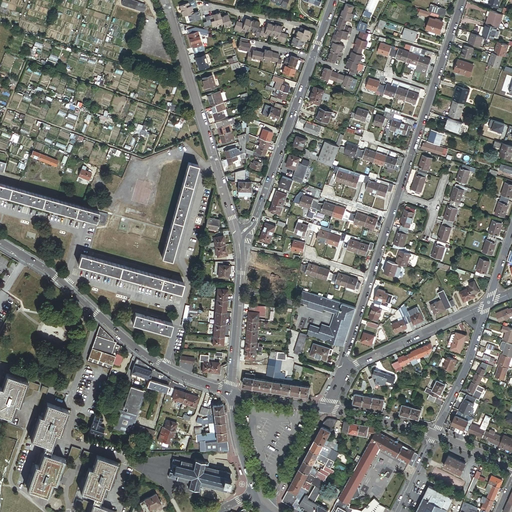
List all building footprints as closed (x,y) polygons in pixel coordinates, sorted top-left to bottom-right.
[(144,5),(129,0),(122,0),(121,5),(141,12),(144,5)] [(354,6),(346,4),(344,11),(343,13),(342,12),(340,17),(342,18),(347,20),(351,21),(354,14),(351,13),(354,6)] [(431,5),(429,12),(433,13),(439,16),(445,17),(447,10),(431,5)] [(181,10),(183,17),(184,16),(188,15),(193,13),(192,9),(190,9),(189,7),(181,10)] [(501,24),(503,15),(491,11),(491,12),(488,21),(487,24),(497,28),(499,28),(501,24)] [(200,19),(198,12),(193,13),(188,15),(189,20),(190,22),(200,19)] [(221,17),(220,13),(214,15),(215,17),(213,17),(215,26),(223,24),(221,17)] [(439,16),(433,13),(428,28),(426,27),(425,29),(431,31),(430,34),(435,36),(436,33),(439,34),(443,23),(439,22),(439,20),(438,20),(439,16)] [(223,24),(224,27),(231,25),(228,16),(226,17),(226,16),(221,17),(223,24)] [(347,20),(342,18),(341,20),(339,20),(336,28),(338,29),(349,33),(351,33),(352,30),(345,27),(347,20)] [(245,31),(248,32),(249,31),(252,21),(246,19),(245,21),(244,24),(242,29),(245,31)] [(259,23),(253,21),(252,21),(249,31),(255,33),(257,28),(259,24),(259,23)] [(264,33),(270,36),(271,35),(274,26),(267,24),(265,29),(264,33)] [(493,41),(497,28),(487,24),(486,24),(485,28),(481,27),(478,36),(483,38),(493,41)] [(277,37),(279,32),(281,27),(274,25),(274,26),(271,35),(277,37)] [(208,31),(196,28),(197,32),(199,31),(200,34),(207,36),(208,31)] [(349,33),(338,29),(337,33),(336,36),(335,35),(334,35),(333,38),(340,41),(341,38),(346,39),(349,33)] [(415,42),(418,33),(405,29),(403,38),(415,42)] [(308,34),(299,31),(298,31),(295,38),(303,41),(305,42),(308,34)] [(366,41),(369,34),(361,31),(359,38),(358,40),(357,40),(355,45),(356,45),(363,48),(366,49),(368,42),(366,41)] [(201,45),(197,32),(188,34),(193,48),(201,45)] [(478,36),(471,34),(468,44),(480,48),(483,38),(478,36)] [(303,41),(295,38),(293,37),(290,44),(300,48),(303,41)] [(248,40),(241,38),(238,48),(249,51),(251,45),(248,44),(248,43),(248,40)] [(340,41),(333,38),(331,42),(332,42),(333,43),(332,47),(331,50),(332,50),(341,54),(343,48),(341,47),(341,46),(338,45),(340,41)] [(508,46),(497,42),(493,54),(502,57),(505,58),(505,57),(508,58),(509,55),(506,54),(509,46),(508,46)] [(363,48),(356,45),(353,52),(352,55),(351,54),(349,59),(360,63),(362,56),(361,55),(363,48)] [(389,58),(389,57),(392,48),(381,45),(378,54),(389,58)] [(474,50),(464,47),(461,57),(470,60),(474,50)] [(269,50),(265,49),(264,53),(262,60),(262,61),(269,62),(269,60),(277,61),(278,59),(279,54),(271,52),(269,51),(269,50)] [(341,54),(332,50),(328,61),(334,63),(335,60),(336,61),(336,60),(339,61),(342,54),(341,54)] [(253,52),(252,53),(249,52),(247,60),(251,61),(251,58),(262,60),(264,53),(256,51),(255,52),(253,52)] [(399,52),(396,59),(396,60),(406,64),(409,54),(399,51),(399,52)] [(420,58),(409,54),(406,64),(416,67),(420,58)] [(493,54),(492,54),(488,66),(498,69),(502,57),(493,54)] [(204,55),(195,57),(198,67),(199,69),(208,67),(204,55)] [(297,57),(290,55),(289,58),(286,57),(285,60),(283,64),(285,65),(293,68),(297,57)] [(430,61),(420,58),(416,67),(427,71),(430,61)] [(360,63),(349,59),(347,65),(350,66),(349,67),(352,68),(351,72),(356,74),(358,75),(360,71),(358,71),(357,70),(358,67),(359,64),(360,63)] [(458,62),(455,72),(470,77),(474,66),(466,63),(466,64),(458,62)] [(283,68),(282,72),(293,75),(295,68),(293,68),(285,65),(284,66),(285,67),(285,69),(283,68)] [(330,70),(325,69),(321,79),(328,82),(329,79),(336,82),(339,74),(332,72),(330,71),(330,70)] [(346,77),(339,74),(336,82),(343,84),(343,87),(350,89),(354,79),(348,77),(348,78),(346,77)] [(202,79),(206,91),(216,88),(214,83),(212,83),(211,80),(213,79),(212,76),(202,79)] [(511,77),(506,76),(501,91),(511,95),(511,77)] [(285,79),(278,77),(273,88),(277,89),(279,90),(280,87),(278,86),(279,82),(283,83),(285,79)] [(377,92),(379,87),(380,83),(369,80),(367,84),(366,89),(377,93),(377,92)] [(279,90),(287,92),(289,85),(283,83),(279,82),(278,86),(280,87),(279,90)] [(387,86),(386,89),(384,94),(384,96),(394,99),(398,89),(387,86)] [(464,104),(465,105),(469,91),(457,87),(453,101),(454,101),(464,104)] [(314,88),(309,102),(319,105),(324,91),(314,88)] [(405,102),(408,93),(398,89),(394,99),(405,102)] [(284,99),(287,92),(279,90),(278,93),(276,92),(274,96),(284,99)] [(416,106),(419,96),(408,93),(405,102),(416,106)] [(220,101),(219,97),(208,100),(211,107),(218,105),(218,102),(220,101)] [(460,117),(464,104),(454,101),(449,116),(457,119),(457,116),(460,117)] [(261,114),(267,116),(271,106),(265,104),(261,114)] [(220,111),(218,105),(211,107),(212,111),(213,114),(220,111)] [(280,110),(273,107),(271,106),(267,116),(277,120),(280,110)] [(320,109),(316,120),(328,125),(332,114),(320,109)] [(358,112),(356,119),(355,119),(366,123),(366,122),(368,116),(369,113),(359,110),(358,112)] [(220,111),(213,114),(215,121),(225,118),(224,114),(221,114),(220,111)] [(234,119),(241,117),(240,115),(226,120),(227,125),(228,129),(226,130),(227,133),(232,132),(230,124),(235,122),(234,119)] [(383,129),(386,119),(376,116),(373,125),(383,129)] [(227,125),(226,120),(215,123),(217,128),(227,125)] [(460,133),(463,124),(448,120),(446,128),(460,133)] [(401,124),(393,121),(390,131),(398,134),(401,124)] [(319,129),(320,127),(307,122),(304,131),(312,134),(312,135),(317,137),(320,129),(319,129)] [(409,127),(401,124),(398,134),(406,136),(408,128),(409,127)] [(227,125),(217,128),(219,136),(227,133),(226,130),(228,129),(227,125)] [(262,140),(269,142),(273,133),(263,129),(259,139),(262,140)] [(436,145),(441,146),(445,135),(433,131),(431,136),(434,137),(432,143),(436,145)] [(228,136),(227,133),(219,136),(220,139),(221,143),(232,140),(230,135),(228,136)] [(297,137),(294,146),(303,149),(306,140),(297,137)] [(267,149),(269,142),(262,140),(260,143),(259,146),(267,149)] [(333,167),(340,148),(336,146),(326,142),(320,158),(309,154),(310,151),(306,150),(303,156),(332,167),(333,167)] [(429,142),(428,142),(427,145),(425,144),(423,149),(443,156),(444,155),(446,149),(436,146),(436,145),(432,143),(429,142)] [(511,154),(511,147),(496,142),(494,147),(501,150),(500,156),(510,159),(511,154)] [(355,159),(355,158),(357,151),(358,149),(347,145),(346,150),(344,155),(355,159)] [(267,149),(259,146),(258,149),(256,149),(255,153),(264,156),(267,149)] [(224,152),(226,159),(234,157),(233,154),(232,150),(224,152)] [(364,154),(362,160),(362,161),(372,165),(376,155),(365,151),(364,154)] [(33,152),(31,157),(55,166),(57,161),(33,152)] [(399,156),(388,152),(387,158),(397,162),(399,156)] [(470,164),(473,157),(465,154),(463,159),(468,161),(468,163),(470,164)] [(376,155),(372,165),(383,168),(387,158),(376,155)] [(291,156),(287,167),(295,170),(298,164),(299,159),(291,156)] [(419,168),(420,168),(428,171),(432,159),(423,156),(419,168)] [(387,158),(383,168),(394,172),(397,162),(387,158)] [(249,168),(252,169),(259,171),(261,164),(254,162),(253,165),(251,164),(249,168)] [(188,163),(162,258),(172,261),(174,252),(179,237),(183,219),(189,200),(195,177),(198,166),(188,163)] [(308,168),(298,164),(295,170),(292,181),(293,181),(302,184),(308,168)] [(511,168),(497,164),(496,169),(507,172),(506,174),(511,175),(511,168)] [(92,178),(93,175),(84,171),(86,168),(83,166),(81,170),(79,177),(88,181),(90,177),(92,178)] [(340,169),(336,168),(335,172),(334,174),(338,175),(335,182),(346,186),(349,176),(339,172),(340,169)] [(470,171),(462,169),(461,168),(457,180),(466,183),(470,171)] [(425,178),(418,175),(417,175),(412,190),(413,190),(421,193),(426,178),(425,178)] [(365,177),(361,176),(360,179),(349,176),(346,186),(356,189),(359,182),(363,183),(365,177)] [(289,191),(293,181),(292,181),(282,177),(279,187),(289,191)] [(370,179),(365,177),(363,183),(368,185),(366,192),(376,196),(380,186),(369,182),(370,179)] [(238,182),(238,192),(250,192),(250,187),(250,184),(250,182),(245,182),(238,182)] [(501,195),(502,195),(509,197),(511,198),(511,193),(511,184),(505,183),(501,195)] [(96,222),(99,212),(0,184),(0,195),(16,200),(34,205),(50,209),(66,214),(86,220),(96,222)] [(388,188),(380,186),(376,196),(385,198),(387,191),(391,192),(393,186),(389,185),(388,188)] [(450,200),(451,200),(459,202),(460,203),(463,191),(455,188),(454,188),(450,200)] [(273,204),(282,208),(286,196),(278,193),(273,204)] [(317,210),(318,205),(313,203),(314,200),(303,197),(302,201),(300,207),(311,210),(311,209),(317,210)] [(507,204),(500,202),(499,202),(495,214),(504,217),(508,205),(507,204)] [(280,214),(282,208),(273,204),(271,211),(280,214)] [(324,207),(318,205),(317,210),(322,212),(322,214),(332,217),(335,208),(325,204),(324,207)] [(457,209),(449,207),(448,207),(444,219),(453,222),(457,210),(457,209)] [(346,211),(335,208),(332,217),(343,221),(344,219),(349,221),(351,215),(345,214),(346,211)] [(316,212),(312,211),(312,213),(310,213),(308,219),(312,221),(316,212)] [(401,225),(402,225),(409,228),(410,228),(414,214),(405,211),(401,225)] [(108,215),(99,212),(96,222),(96,224),(104,226),(108,215)] [(364,228),(367,218),(357,215),(356,217),(351,215),(349,221),(354,223),(354,225),(364,228)] [(207,216),(205,227),(217,230),(219,218),(207,216)] [(378,222),(367,218),(364,228),(375,232),(375,230),(379,231),(381,226),(377,224),(378,222)] [(489,233),(490,233),(497,235),(498,236),(502,224),(493,221),(489,233)] [(312,225),(311,225),(309,224),(308,227),(301,225),(297,224),(294,233),(304,237),(307,230),(310,231),(312,225)] [(263,233),(272,236),(275,228),(266,225),(263,233)] [(438,237),(439,237),(447,240),(451,228),(442,225),(438,237)] [(320,231),(321,228),(317,226),(315,232),(319,234),(317,241),(327,244),(330,235),(320,231)] [(407,235),(399,232),(398,232),(394,244),(404,247),(408,235),(407,235)] [(269,244),(272,236),(263,233),(261,241),(269,244)] [(341,238),(330,235),(327,244),(337,248),(340,241),(344,242),(346,236),(342,235),(341,238)] [(213,238),(213,242),(214,246),(224,244),(222,236),(213,238)] [(350,238),(346,236),(344,242),(348,243),(346,251),(357,254),(360,245),(349,241),(350,238)] [(495,243),(487,240),(483,252),(492,255),(496,243),(495,243)] [(224,244),(214,246),(216,257),(226,255),(224,244)] [(369,248),(360,245),(357,254),(365,257),(368,250),(371,251),(373,245),(370,244),(369,248)] [(444,247),(437,245),(436,244),(432,257),(441,260),(445,247),(444,247)] [(406,268),(410,253),(409,253),(405,252),(402,251),(401,250),(396,265),(398,266),(406,268)] [(81,255),(78,265),(181,294),(184,284),(81,255)] [(477,271),(485,273),(485,274),(489,262),(480,259),(478,265),(476,271),(477,271)] [(223,261),(214,261),(215,265),(214,275),(218,275),(224,276),(224,278),(231,278),(232,267),(223,266),(223,261)] [(398,266),(396,265),(388,262),(384,275),(394,278),(398,266)] [(316,278),(319,268),(308,264),(307,267),(304,265),(302,271),(306,273),(305,274),(316,278)] [(463,271),(458,269),(450,267),(449,271),(464,276),(465,272),(463,271)] [(332,281),(334,275),(329,274),(330,271),(319,268),(316,278),(327,281),(327,280),(332,281)] [(346,288),(349,278),(338,274),(337,277),(334,275),(332,281),(336,282),(335,284),(346,288)] [(358,281),(349,278),(346,288),(355,291),(355,289),(359,290),(361,285),(357,283),(358,281)] [(471,287),(474,293),(479,291),(474,281),(469,284),(471,287)] [(460,293),(464,302),(475,296),(474,293),(471,287),(460,293)] [(218,289),(217,299),(227,300),(228,290),(218,289)] [(374,302),(376,303),(383,305),(388,307),(392,295),(385,293),(385,291),(379,289),(374,302)] [(449,301),(444,290),(440,292),(438,293),(441,300),(442,300),(446,310),(452,307),(449,301)] [(334,314),(332,319),(350,325),(355,309),(341,304),(302,291),(298,302),(306,305),(305,308),(321,313),(322,310),(334,314)] [(227,300),(217,299),(216,312),(226,313),(227,300)] [(430,305),(435,315),(446,310),(442,300),(441,300),(430,305)] [(383,305),(376,303),(375,307),(382,309),(382,310),(388,312),(387,313),(393,315),(395,313),(398,310),(388,307),(383,305)] [(404,305),(402,307),(409,323),(412,322),(410,317),(408,312),(404,305)] [(260,316),(260,306),(250,306),(249,321),(259,322),(260,316)] [(375,307),(373,306),(369,318),(378,321),(382,310),(382,309),(375,307)] [(190,307),(186,307),(181,327),(185,328),(190,307)] [(401,307),(398,310),(402,318),(403,320),(405,325),(409,323),(402,307),(401,307)] [(418,307),(408,312),(410,317),(415,315),(414,312),(418,310),(419,313),(420,312),(418,307)] [(511,315),(511,310),(511,309),(506,311),(505,310),(501,312),(504,320),(509,319),(508,317),(511,315)] [(415,315),(410,317),(412,322),(414,325),(424,320),(420,312),(419,313),(418,310),(414,312),(415,315)] [(225,325),(226,313),(216,312),(215,324),(225,325)] [(498,323),(504,320),(501,312),(495,314),(498,323)] [(135,314),(132,324),(170,334),(172,324),(135,314)] [(309,326),(306,336),(335,345),(340,347),(342,348),(345,339),(343,338),(346,332),(347,333),(350,325),(332,319),(329,329),(321,326),(320,330),(309,326)] [(405,325),(403,320),(400,322),(392,325),(396,333),(407,328),(405,325)] [(259,324),(259,322),(249,321),(248,329),(258,330),(259,324)] [(224,337),(225,325),(215,324),(214,336),(224,337)] [(101,329),(100,328),(88,363),(110,371),(113,363),(119,346),(116,345),(116,343),(113,342),(113,340),(101,329)] [(511,330),(503,328),(501,333),(505,335),(503,342),(511,344),(511,330)] [(257,342),(258,330),(248,329),(247,342),(257,342)] [(365,333),(362,342),(371,345),(372,344),(374,336),(365,333)] [(453,342),(451,350),(461,353),(466,336),(456,333),(453,342)] [(300,355),(306,336),(300,334),(293,353),(300,355)] [(223,349),(224,337),(214,336),(213,348),(223,349)] [(257,342),(247,342),(247,350),(257,351),(257,342)] [(314,344),(310,355),(326,361),(328,354),(331,355),(332,350),(314,344)] [(505,357),(511,359),(511,356),(511,347),(505,345),(503,348),(502,348),(501,352),(502,352),(501,356),(505,357)] [(119,346),(113,363),(120,365),(123,355),(122,354),(122,353),(123,349),(120,346),(119,346)] [(408,355),(411,361),(415,359),(416,360),(416,359),(424,356),(421,349),(417,351),(416,350),(412,352),(412,353),(408,355)] [(256,360),(257,351),(247,350),(246,359),(256,360)] [(208,373),(210,353),(207,353),(207,357),(200,356),(200,363),(203,363),(203,373),(208,373)] [(210,353),(208,373),(213,373),(212,375),(219,375),(220,374),(221,368),(220,367),(220,364),(214,363),(215,356),(215,353),(210,353)] [(286,353),(278,353),(277,360),(277,364),(274,379),(285,380),(284,383),(293,385),(293,382),(294,379),(287,378),(287,379),(286,379),(286,374),(280,373),(281,371),(279,371),(281,360),(286,361),(286,356),(286,353)] [(405,364),(411,361),(408,355),(403,357),(402,357),(398,359),(399,361),(402,366),(406,364),(405,364)] [(501,356),(500,355),(496,366),(497,367),(503,368),(504,364),(509,366),(510,363),(511,363),(511,359),(509,360),(505,359),(505,357),(501,356)] [(180,356),(179,362),(194,365),(195,359),(180,356)] [(457,361),(447,356),(442,367),(453,372),(455,366),(455,365),(457,361)] [(153,369),(136,359),(133,365),(134,365),(152,371),(153,369)] [(402,366),(399,361),(392,364),(395,372),(399,370),(400,371),(403,369),(402,366)] [(267,381),(274,382),(274,379),(277,364),(268,362),(266,377),(268,378),(267,381)] [(510,371),(511,365),(511,363),(510,363),(509,366),(504,364),(503,368),(507,370),(510,371)] [(481,364),(478,370),(484,373),(487,367),(481,364)] [(152,371),(134,365),(131,373),(140,376),(149,379),(152,371)] [(305,368),(296,365),(295,369),(298,370),(297,372),(302,374),(303,371),(305,372),(305,368)] [(503,368),(497,367),(493,379),(503,382),(507,370),(503,368)] [(170,380),(167,378),(159,373),(153,369),(152,371),(149,379),(168,386),(170,380)] [(476,375),(482,378),(484,373),(478,370),(476,375)] [(379,372),(377,377),(394,384),(396,378),(379,372)] [(0,388),(0,415),(9,419),(14,406),(17,407),(24,389),(26,383),(6,375),(0,388)] [(477,387),(482,378),(476,375),(471,384),(477,387)] [(246,377),(243,385),(254,387),(255,379),(246,377)] [(168,386),(149,379),(148,382),(147,387),(166,393),(168,386)] [(273,390),(274,382),(267,381),(255,379),(254,387),(273,390)] [(430,395),(436,398),(438,394),(441,395),(446,385),(437,381),(432,391),(430,395)] [(284,383),(274,382),(273,390),(291,393),(293,385),(284,383)] [(38,387),(26,383),(24,389),(36,394),(38,387)] [(293,385),(291,393),(301,394),(303,384),(293,385)] [(312,385),(303,384),(301,394),(310,396),(312,385)] [(477,387),(471,384),(467,392),(473,395),(472,398),(474,399),(478,401),(484,390),(477,387)] [(119,407),(112,429),(131,435),(132,432),(134,426),(146,391),(130,386),(126,398),(123,408),(119,407)] [(41,389),(37,400),(43,402),(47,391),(41,389)] [(183,403),(186,393),(176,390),(173,399),(183,403)] [(199,398),(186,393),(183,403),(196,407),(199,398)] [(355,395),(353,404),(362,406),(364,396),(355,395)] [(430,395),(429,395),(427,399),(434,403),(436,398),(430,395)] [(371,408),(373,398),(369,397),(364,396),(362,406),(371,408)] [(385,400),(373,398),(371,408),(383,410),(385,400)] [(466,416),(473,419),(481,403),(478,401),(474,399),(466,416)] [(40,416),(32,441),(44,445),(49,447),(54,435),(57,436),(66,411),(45,403),(40,416)] [(224,413),(223,403),(213,404),(214,409),(214,414),(224,413)] [(409,417),(412,407),(402,405),(399,414),(409,417)] [(208,409),(202,407),(199,414),(203,415),(208,415),(214,414),(214,409),(208,409)] [(409,417),(418,420),(422,409),(417,407),(417,409),(412,407),(409,417)] [(66,411),(57,436),(60,437),(69,412),(66,411)] [(473,419),(466,416),(460,413),(457,412),(451,425),(467,432),(471,425),(473,419)] [(225,421),(224,413),(214,414),(215,417),(215,422),(225,421)] [(29,440),(32,441),(40,416),(38,415),(35,421),(29,440)] [(98,416),(95,415),(89,431),(100,435),(103,428),(99,426),(100,423),(100,422),(101,422),(102,418),(101,418),(102,418),(100,417),(98,416)] [(324,423),(322,426),(331,431),(337,421),(329,419),(326,420),(324,423)] [(177,424),(168,421),(165,428),(174,431),(177,424)] [(227,431),(225,421),(215,422),(216,425),(217,432),(227,431)] [(484,432),(488,423),(483,421),(479,429),(479,430),(484,432)] [(18,423),(16,429),(23,431),(25,425),(18,423)] [(359,425),(350,423),(349,433),(358,435),(359,425)] [(359,425),(358,435),(367,437),(369,427),(359,425)] [(147,436),(152,438),(154,433),(155,433),(155,432),(134,426),(132,432),(138,434),(147,436)] [(331,431),(322,426),(315,439),(324,444),(333,449),(336,443),(330,440),(331,438),(328,437),(331,431)] [(378,428),(369,427),(367,437),(372,438),(378,428)] [(482,438),(484,432),(479,430),(479,429),(475,427),(471,435),(476,437),(476,435),(482,438)] [(174,431),(165,428),(163,435),(160,434),(158,440),(170,444),(174,431)] [(339,498),(349,503),(352,498),(358,487),(380,448),(409,464),(416,452),(387,436),(385,438),(379,434),(380,432),(377,430),(339,498)] [(218,441),(228,440),(227,431),(217,432),(217,439),(218,441)] [(217,439),(217,432),(210,433),(194,435),(195,442),(202,441),(217,439)] [(488,434),(484,432),(482,438),(490,442),(498,446),(502,439),(493,435),(493,436),(488,434)] [(502,439),(498,446),(510,451),(511,447),(511,440),(503,436),(502,439)] [(203,451),(229,451),(228,440),(218,441),(217,439),(202,441),(203,451)] [(324,444),(315,439),(312,445),(312,446),(310,448),(319,453),(324,444)] [(333,449),(324,444),(319,453),(335,461),(340,452),(333,449)] [(319,453),(310,448),(305,459),(313,464),(314,463),(319,453)] [(70,456),(77,458),(80,459),(82,453),(72,450),(70,456)] [(53,484),(56,485),(65,461),(47,454),(41,452),(36,466),(34,465),(25,490),(48,498),(53,484)] [(418,454),(416,452),(409,464),(412,466),(418,454)] [(335,461),(319,453),(314,463),(316,463),(317,461),(326,465),(323,469),(329,473),(332,474),(334,471),(331,469),(335,461)] [(95,464),(97,458),(85,454),(83,460),(95,464)] [(449,455),(444,465),(460,473),(465,463),(457,459),(449,455)] [(74,464),(77,458),(70,456),(68,462),(74,464)] [(120,467),(97,458),(95,464),(93,471),(89,470),(87,474),(80,495),(98,501),(104,503),(109,490),(112,491),(120,467)] [(169,472),(167,478),(175,480),(176,481),(176,480),(179,481),(179,482),(180,482),(180,481),(183,482),(183,483),(184,483),(185,482),(188,483),(187,487),(186,487),(186,488),(187,488),(187,489),(188,488),(195,490),(195,491),(196,491),(196,490),(199,491),(199,492),(201,486),(204,487),(204,488),(205,489),(205,488),(209,488),(209,489),(210,490),(210,489),(213,490),(213,491),(214,491),(214,490),(217,491),(217,492),(219,492),(219,491),(223,492),(223,493),(224,492),(224,493),(225,491),(224,491),(225,487),(226,487),(227,487),(227,486),(227,485),(226,485),(228,480),(229,479),(229,478),(228,478),(227,478),(228,474),(229,474),(229,473),(228,473),(228,472),(227,473),(223,472),(224,471),(222,471),(219,471),(219,470),(218,469),(218,470),(214,470),(214,469),(213,468),(213,469),(210,468),(209,467),(209,468),(205,467),(207,462),(206,462),(203,462),(203,461),(202,461),(202,462),(195,460),(195,458),(194,458),(193,460),(193,459),(192,460),(193,460),(192,465),(189,464),(189,463),(188,462),(188,463),(185,462),(184,461),(184,462),(180,461),(181,461),(179,460),(179,461),(172,459),(171,464),(172,465),(169,472)] [(312,467),(313,464),(305,459),(301,466),(300,468),(309,473),(312,467)] [(60,484),(68,462),(65,461),(56,485),(59,486),(60,484)] [(25,490),(34,465),(31,464),(22,488),(25,490)] [(123,468),(120,467),(112,491),(115,492),(123,468)] [(318,471),(312,467),(309,473),(316,476),(325,481),(328,476),(319,472),(318,471)] [(309,473),(300,468),(290,487),(289,489),(298,494),(301,487),(309,473)] [(316,476),(309,473),(301,487),(308,491),(312,484),(316,476)] [(315,486),(322,490),(325,481),(316,476),(312,484),(315,486)] [(492,485),(498,488),(501,480),(491,476),(488,483),(492,485)] [(474,477),(468,490),(472,491),(478,479),(474,477)] [(51,499),(56,485),(53,484),(48,498),(51,499)] [(488,494),(487,498),(493,500),(498,488),(492,485),(488,494)] [(315,486),(308,498),(313,501),(315,502),(322,490),(315,486)] [(447,511),(454,498),(429,486),(416,511),(447,511)] [(360,493),(358,487),(352,498),(358,497),(360,493)] [(289,489),(282,502),(291,507),(296,497),(298,494),(289,489)] [(302,500),(300,504),(308,509),(313,501),(308,498),(304,496),(302,500)] [(297,509),(300,504),(302,500),(296,497),(291,507),(297,509)] [(353,511),(354,511),(349,508),(350,504),(349,503),(339,498),(338,497),(330,511),(353,511)] [(157,504),(160,503),(157,498),(145,504),(147,507),(143,509),(144,511),(146,511),(158,506),(157,504)] [(487,511),(493,500),(487,498),(482,509),(487,511)] [(371,511),(378,504),(380,503),(375,499),(372,503),(364,511),(363,511),(371,511)] [(104,503),(98,501),(95,508),(101,510),(104,503)] [(313,501),(308,509),(313,511),(314,511),(318,505),(315,502),(313,501)] [(511,511),(511,503),(507,501),(502,511),(511,511)] [(81,509),(83,505),(77,502),(74,509),(80,511),(81,509)] [(472,506),(463,502),(460,511),(464,511),(465,511),(467,507),(471,509),(472,506)]
